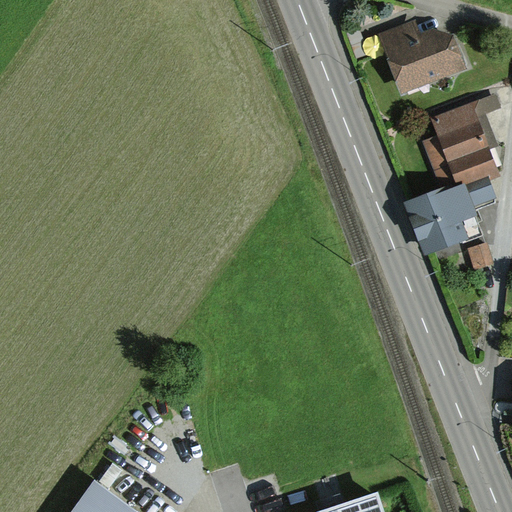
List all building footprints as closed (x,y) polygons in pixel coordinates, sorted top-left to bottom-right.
[(380,34),(401,92),(467,68),(454,35),(434,30),(422,34),(417,21),(380,34)] [(360,29),(349,33),(359,59),(371,55),(360,29)] [(404,201),(426,257),(484,234),(474,210),(499,200),(491,180),(502,176),(492,149),(501,146),(487,113),(502,107),(496,92),(432,117),(440,136),(423,142),(441,186),(404,201)] [(487,244),(468,250),(475,270),(494,264),(487,244)] [(136,511),(95,482),(73,511),(136,511)] [(325,511),(379,511),(374,495),(325,511)]
